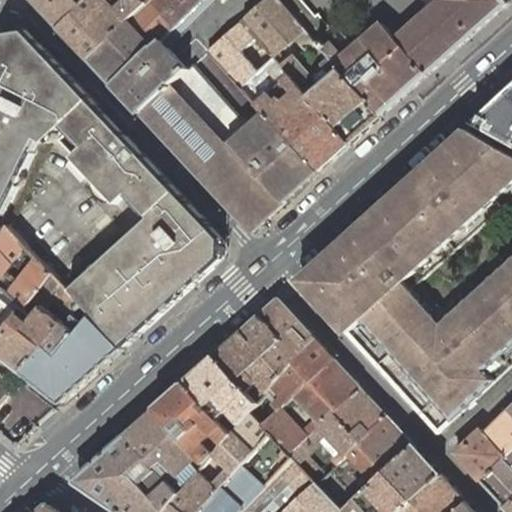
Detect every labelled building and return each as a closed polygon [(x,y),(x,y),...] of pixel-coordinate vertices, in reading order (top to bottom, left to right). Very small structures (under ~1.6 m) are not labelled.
[(34,0),(62,29),(93,0),(34,0)] [(93,0),(62,29),(91,60),(126,27),(133,21),(146,7),(150,4),(141,0),(93,0)] [(153,0),(150,4),(146,7),(163,24),(158,28),(149,19),(139,28),(133,21),(126,27),(91,60),(116,86),(166,40),(172,34),(204,3),(207,0),(153,0)] [(246,22),(270,0),(207,0),(204,3),(172,34),(166,40),(116,86),(142,114),(175,84),(182,77),(192,69),(210,53),(246,22)] [(289,45),(307,30),(281,0),(270,0),(246,22),(275,57),(289,45)] [(382,118),(428,77),(404,49),(396,39),(383,23),(354,48),(335,26),(331,29),(319,15),(316,17),(301,0),(281,0),(307,30),(314,38),(317,41),(332,59),(336,63),(343,71),(382,118)] [(424,0),(431,7),(396,39),(404,49),(447,10),(439,0),(438,0),(424,0)] [(508,2),(506,0),(438,0),(439,0),(447,10),(404,49),(428,77),(468,40),(508,4),(509,4),(509,3),(508,3),(508,2)] [(330,164),(351,145),(311,98),(303,88),(283,66),(276,57),(275,57),(246,22),(210,53),(233,77),(242,87),(257,104),(259,105),(270,117),(276,124),(321,173),(330,164)] [(64,125),(82,91),(51,58),(27,32),(8,36),(0,51),(0,212),(4,215),(40,140),(47,143),(63,129),(64,125)] [(351,145),(382,118),(343,71),(336,63),(332,59),(325,66),(325,67),(335,78),(322,88),(312,77),(295,56),(283,66),(303,88),(311,98),(351,145)] [(335,78),(325,67),(312,77),(322,88),(335,78)] [(286,203),(321,173),(268,116),(235,148),(198,107),(176,84),(175,84),(142,114),(165,138),(253,232),(254,232),(255,232),(256,231),(286,203)] [(223,241),(82,91),(64,125),(87,149),(77,159),(120,206),(131,196),(153,219),(73,294),(76,298),(83,305),(95,318),(124,348),(223,258),(223,241)] [(511,91),(477,123),(511,143),(511,91)] [(385,206),(309,274),(302,281),(302,283),(349,336),(363,323),(453,422),(493,385),(482,372),(511,344),(511,156),(468,131),(385,206)] [(0,251),(10,232),(0,226),(0,251)] [(30,248),(12,229),(11,231),(10,232),(0,251),(0,341),(24,312),(32,302),(35,298),(54,275),(30,248)] [(0,349),(28,372),(68,324),(83,305),(76,298),(73,294),(54,275),(35,298),(32,302),(38,307),(41,302),(46,307),(35,321),(24,312),(0,341),(0,349)] [(284,376),(317,336),(283,300),(282,299),(281,299),(280,299),(263,315),(285,341),(267,356),(284,376)] [(81,335),(95,318),(83,305),(68,324),(81,335)] [(285,341),(263,315),(245,330),(267,356),(285,341)] [(66,402),(125,349),(95,318),(81,335),(68,324),(28,372),(66,402)] [(274,388),(284,376),(267,356),(245,330),(216,357),(238,381),(249,393),(260,405),(269,394),(274,388)] [(337,359),(317,336),(284,376),(274,388),(282,397),(276,403),(282,411),(289,404),(337,359)] [(238,381),(216,357),(188,382),(220,419),(234,436),(237,432),(243,425),(253,412),(260,405),(249,393),(238,381)] [(272,434),(292,454),(364,388),(337,359),(289,404),(282,411),(265,426),(272,434)] [(0,372),(0,406),(17,386),(0,372)] [(22,382),(0,409),(0,416),(26,436),(50,404),(22,382)] [(220,419),(188,382),(158,409),(172,424),(191,445),(209,465),(216,457),(226,445),(234,436),(220,419)] [(355,450),(391,416),(364,388),(292,454),(296,458),(301,464),(319,483),(329,475),(310,456),(327,441),(331,438),(342,450),(339,454),(334,458),(340,464),(355,450)] [(203,472),(209,465),(191,445),(172,424),(158,409),(128,436),(143,451),(157,466),(166,458),(170,463),(176,470),(167,478),(172,483),(184,496),(203,472)] [(509,456),(511,453),(511,412),(510,410),(487,433),(509,456)] [(381,479),(417,445),(391,416),(355,450),(381,479)] [(457,453),(483,481),(509,456),(487,433),(484,429),(457,453)] [(184,496),(169,511),(202,511),(243,468),(256,452),(237,432),(234,436),(226,445),(216,457),(230,470),(217,485),(203,472),(184,496)] [(120,511),(169,511),(184,496),(172,483),(167,478),(160,470),(157,466),(143,451),(128,436),(79,480),(79,484),(120,511)] [(327,441),(339,454),(342,450),(331,438),(327,441)] [(402,511),(444,474),(417,445),(381,479),(348,510),(345,511),(319,483),(301,464),(296,458),(266,489),(244,511),(402,511)] [(483,481),(507,507),(511,502),(511,453),(509,456),(483,481)] [(202,511),(244,511),(266,489),(243,468),(202,511)] [(460,511),(470,503),(444,474),(402,511),(460,511)] [(478,511),(470,503),(460,511),(478,511)]
